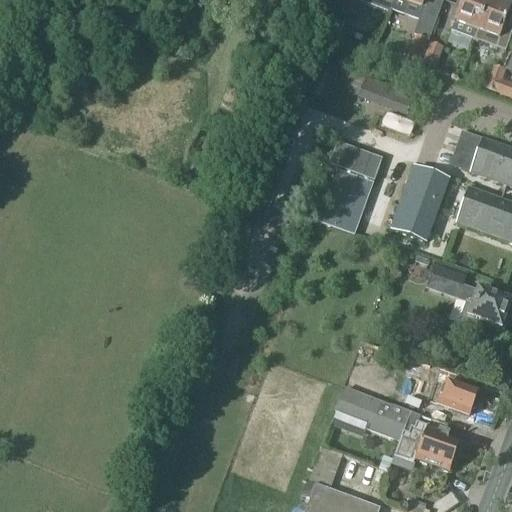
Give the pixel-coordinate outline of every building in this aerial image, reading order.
[(237,0),(235,5),(257,13),(261,0),(237,0)] [(323,0),(321,8),(352,19),(358,3),(390,15),(392,11),(395,0),(323,0)] [(395,0),(392,11),(403,15),(407,4),(425,11),(428,0),(395,0)] [(456,0),(448,24),(454,26),(451,33),(473,41),(487,2),(482,0),(456,0)] [(428,1),(415,38),(407,61),(418,65),(440,5),(428,1)] [(487,2),(473,41),(474,42),(474,43),(505,54),(511,34),(511,30),(507,28),(511,14),(508,13),(509,9),(487,2)] [(316,14),(311,28),(340,39),(345,25),(316,14)] [(434,71),(442,50),(430,46),(422,66),(434,71)] [(492,68),(484,90),(496,94),(500,82),(504,72),(492,68)] [(364,79),(357,100),(405,118),(413,97),(364,79)] [(511,99),(511,86),(500,82),(496,94),(511,99)] [(442,151),(475,163),(471,175),(511,190),(511,151),(450,129),(442,151)] [(338,147),(330,169),(374,185),(382,163),(338,147)] [(426,245),(449,183),(412,169),(389,232),(426,245)] [(337,173),(321,221),(338,226),(354,179),(337,173)] [(456,226),(511,246),(511,207),(469,192),(456,226)] [(433,267),(425,289),(458,301),(466,280),(433,267)] [(465,303),(456,327),(464,330),(478,335),(481,327),(482,325),(500,332),(500,330),(501,330),(505,330),(507,322),(505,319),(510,304),(476,291),(475,291),(475,292),(471,291),(470,290),(465,303)] [(434,382),(427,401),(468,417),(471,411),(474,410),(477,404),(474,401),(477,394),(445,382),(437,379),(439,374),(421,367),(418,376),(434,382)] [(334,415),(365,427),(363,433),(398,445),(402,434),(408,436),(411,429),(415,430),(417,424),(420,418),(392,407),(391,409),(343,392),(334,415)] [(398,445),(393,459),(413,466),(416,460),(449,472),(458,447),(446,442),(448,436),(429,429),(428,430),(417,425),(417,424),(415,430),(411,429),(408,436),(402,434),(398,445)] [(371,511),(373,508),(329,492),(341,460),(319,452),(300,505),(298,504),(294,511),(371,511)]
